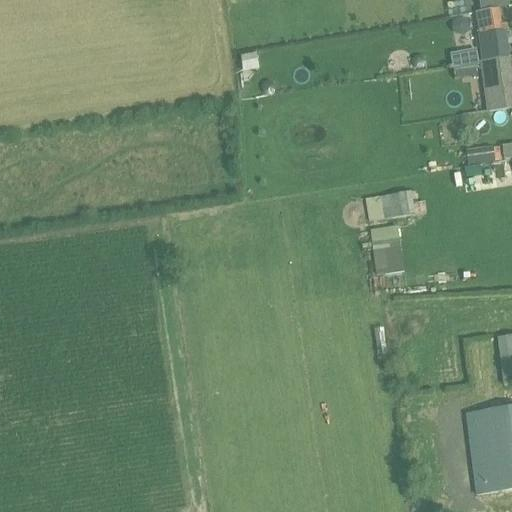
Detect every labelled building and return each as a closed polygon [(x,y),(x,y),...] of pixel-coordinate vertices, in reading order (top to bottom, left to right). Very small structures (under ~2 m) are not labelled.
[(509,8),(508,0),(478,0),(480,13),(509,8)] [(496,10),(479,13),(483,35),(499,32),(496,10)] [(492,39),(493,48),(511,46),(511,39),(511,37),(492,39)] [(507,49),(480,53),(481,61),(508,57),(507,49)] [(255,55),(240,58),(242,73),(258,71),(255,55)] [(479,63),(483,92),(511,88),(511,83),(509,59),(479,63)] [(511,88),(483,92),(486,113),(511,109),(511,88)] [(475,154),(476,168),(501,166),(501,153),(475,154)] [(410,194),(381,198),(385,221),(414,217),(410,194)] [(396,228),(371,232),(374,261),(383,260),(386,275),(403,272),(396,228)] [(511,336),(497,339),(503,386),(511,385),(511,336)] [(511,409),(466,415),(476,495),(511,490),(511,409)]
